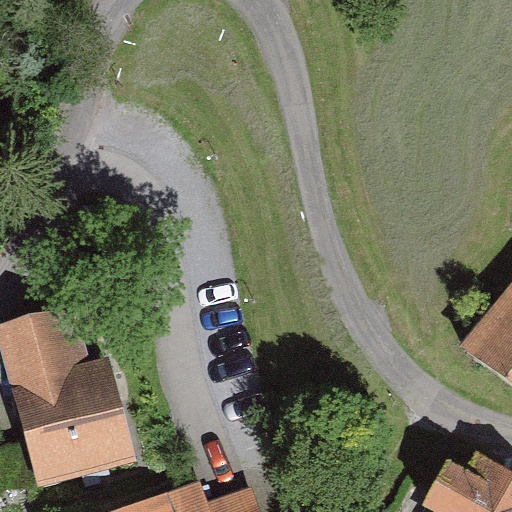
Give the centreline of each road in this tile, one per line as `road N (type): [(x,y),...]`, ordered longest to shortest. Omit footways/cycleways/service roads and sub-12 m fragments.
road 1 (residential): [(511,434),(438,402),(402,373),(356,309),(325,232),(287,62),(256,0)]
road 2 (residential): [(120,0),(0,290)]
